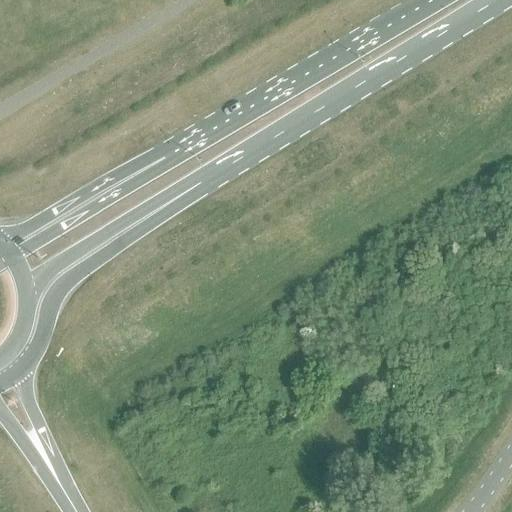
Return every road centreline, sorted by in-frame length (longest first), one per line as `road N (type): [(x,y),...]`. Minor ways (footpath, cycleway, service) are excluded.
road 1 (primary): [(240,165),(510,0)]
road 2 (primary): [(17,372),(35,350),(64,280),(240,165)]
road 3 (primary): [(438,0),(187,145)]
road 4 (primary): [(26,302),(48,269),(195,178),(240,165)]
road 5 (primary): [(187,145),(152,155),(0,237)]
road 6 (primary): [(187,145),(11,257)]
road 7 (tertiary): [(61,490),(17,372)]
